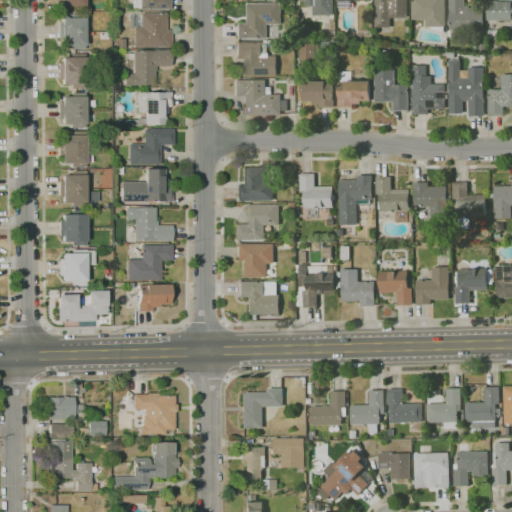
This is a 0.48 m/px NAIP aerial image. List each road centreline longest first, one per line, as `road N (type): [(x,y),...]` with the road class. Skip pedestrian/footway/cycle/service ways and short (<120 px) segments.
road 1 (residential): [(24,0),(26,324),(13,385),(14,511)]
road 2 (residential): [(202,0),(209,511)]
road 3 (tertiary): [(511,343),(19,356)]
road 4 (residential): [(511,147),(204,142)]
